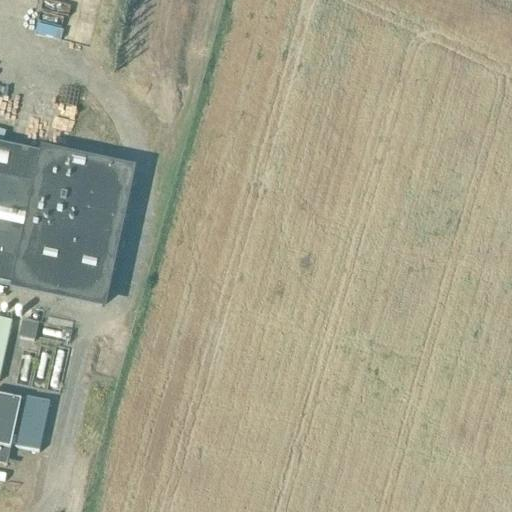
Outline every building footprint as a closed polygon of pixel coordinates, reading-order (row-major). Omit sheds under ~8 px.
[(0,287),(102,309),(130,176),(0,148),(0,287)] [(186,181),(181,201),(240,215),(245,195),(186,181)] [(511,511),(511,278),(179,207),(113,511),(511,511)] [(0,313),(0,374),(13,316),(0,313)] [(23,322),(19,339),(34,343),(38,325),(23,322)] [(18,440),(13,439),(21,404),(0,399),(0,467),(6,469),(10,453),(11,453),(12,447),(16,448),(15,450),(39,455),(50,405),(26,400),(18,440)]
